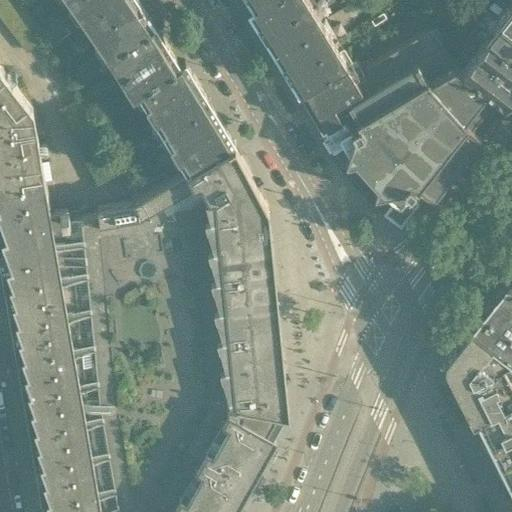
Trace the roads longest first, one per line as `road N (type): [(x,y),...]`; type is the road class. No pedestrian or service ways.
road 1 (residential): [(191,0),(382,325)]
road 2 (tertiary): [(382,325),(307,511)]
road 3 (tertiary): [(397,366),(427,299),(493,194)]
road 4 (tertiary): [(493,194),(414,272),(382,325)]
road 5 (residential): [(469,511),(397,366)]
road 6 (tertiary): [(341,511),(397,366)]
